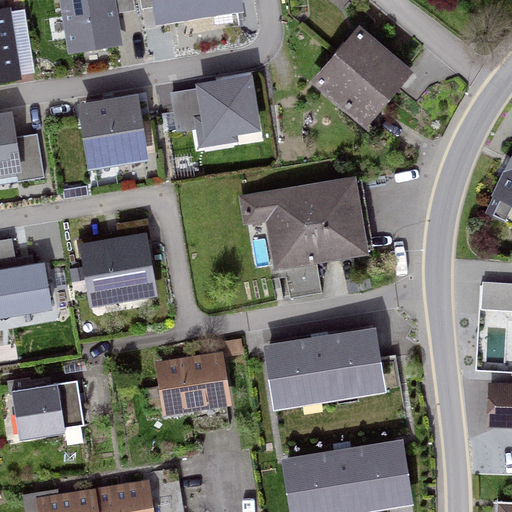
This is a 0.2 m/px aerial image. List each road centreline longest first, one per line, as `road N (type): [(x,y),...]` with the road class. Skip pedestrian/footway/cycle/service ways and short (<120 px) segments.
road 1 (residential): [(436,285),(206,328),(185,313),(168,213),(154,199),(0,222)]
road 2 (residential): [(267,0),(268,37),(248,57),(0,98)]
road 3 (tertiary): [(458,511),(436,285)]
road 4 (tertiary): [(436,285),(450,183),(498,90)]
road 5 (residential): [(498,90),(388,0)]
